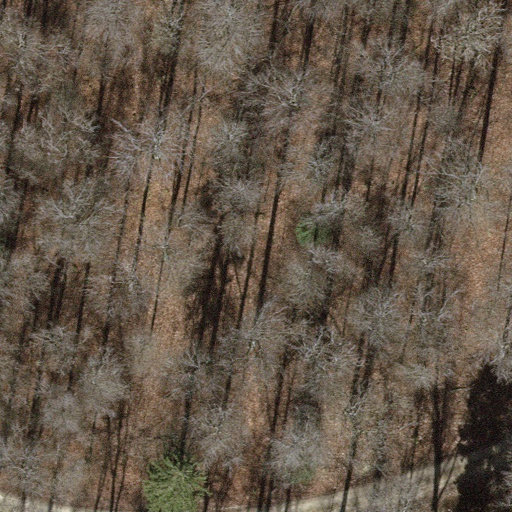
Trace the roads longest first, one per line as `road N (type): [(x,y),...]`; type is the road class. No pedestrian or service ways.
road 1 (track): [(511,439),(408,475),(221,511)]
road 2 (track): [(126,511),(0,492)]
